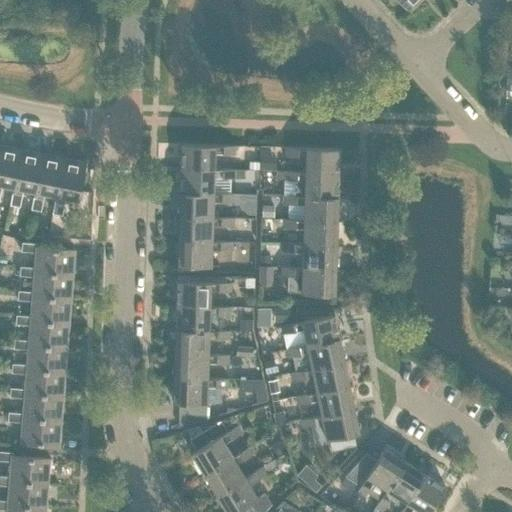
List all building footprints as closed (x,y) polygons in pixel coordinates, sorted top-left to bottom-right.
[(419,0),(397,0),(408,11),(419,0)] [(13,187),(21,149),(0,144),(0,191),(1,184),(13,187)] [(214,169),(214,154),(235,154),(235,145),(181,144),(180,168),(214,169)] [(305,172),(338,173),(339,149),(285,147),(284,156),(305,156),(305,171),(305,172)] [(34,191),(42,153),(21,149),(13,187),(10,204),(19,206),(23,189),(34,191)] [(56,195),(63,158),(42,153),(34,191),(31,208),(40,210),(44,193),(56,195)] [(276,170),(276,156),(260,156),(260,169),(276,170)] [(63,158),(56,195),(52,213),(61,215),(65,197),(78,200),(86,162),(63,158)] [(234,169),(214,169),(180,168),(180,192),(213,193),(213,178),(234,178),(234,169)] [(305,172),(305,171),(284,171),(284,180),(304,180),(304,195),(304,196),(338,197),(338,173),(305,172)] [(234,193),(213,193),(180,192),(179,216),(212,217),(213,202),(233,202),(234,193)] [(304,196),(304,195),(283,195),(283,204),(304,204),(303,219),(303,220),(337,221),(338,197),(304,196)] [(262,205),(261,217),(274,217),(274,205),(262,205)] [(233,217),(212,217),(179,216),(178,240),(211,241),(212,226),(233,226),(233,217)] [(303,220),(303,219),(282,219),(282,227),(303,228),(302,243),(302,244),(336,245),(337,221),(303,220)] [(232,241),(211,241),(178,240),(177,265),(211,266),(211,250),(232,250),(232,241)] [(22,241),(21,250),(36,251),(35,267),(34,271),(72,274),(74,249),(37,246),(37,243),(22,241)] [(302,244),(302,243),(282,243),(281,251),(302,252),(301,267),(301,268),(335,269),(336,245),(302,244)] [(259,255),(259,265),(271,266),(271,255),(259,255)] [(20,265),(19,274),(34,276),(33,291),(32,296),(70,299),(72,274),(34,271),(35,267),(20,265)] [(271,286),(272,266),(271,266),(259,265),(258,265),(258,285),(271,286)] [(301,268),(301,267),(281,267),(280,275),(288,276),(288,292),(301,292),(334,293),(335,269),(301,268)] [(209,306),(210,291),(230,291),(231,283),(177,281),(176,305),(209,306)] [(17,290),(17,298),(32,300),(31,315),(30,320),(68,323),(70,299),(32,296),(33,291),(17,290)] [(230,307),(209,306),(176,305),(175,329),(208,330),(209,315),(230,315),(230,307)] [(270,307),(257,307),(257,326),(270,326),(270,307)] [(295,320),(295,308),(276,307),(276,320),(295,320)] [(16,314),(15,323),(30,324),(29,340),(29,344),(66,347),(68,323),(30,320),(31,315),(16,314)] [(306,345),(339,338),(334,314),(281,325),(282,334),(286,349),(306,344),(306,345)] [(252,331),(252,319),(238,319),(238,330),(252,331)] [(229,331),(208,330),(175,329),(174,353),(208,354),(208,339),(229,339),(229,331)] [(14,338),(14,347),(28,349),(27,364),(27,368),(64,372),(66,347),(29,344),(29,340),(14,338)] [(311,368),(344,361),(339,338),(306,345),(306,344),(286,349),(287,357),(308,353),(311,368)] [(252,356),(252,346),(236,345),(235,355),(252,356)] [(286,349),(277,350),(279,359),(287,357),(286,349)] [(228,354),(208,354),(174,353),(174,377),(207,378),(207,363),(228,363),(228,354)] [(274,360),(263,362),(264,365),(266,373),(276,371),(275,365),(274,360)] [(316,392),(349,385),(344,361),(311,368),(290,372),(292,381),(302,379),(305,394),(316,391),(316,392)] [(12,363),(12,372),(26,373),(25,388),(25,393),(62,396),(64,372),(27,368),(27,364),(12,363)] [(228,378),(207,378),(174,377),(173,402),(179,402),(178,414),(206,415),(207,387),(227,387),(228,378)] [(269,393),(279,391),(277,378),(266,380),(269,393)] [(239,383),(239,390),(254,391),(265,391),(263,379),(240,379),(239,383)] [(321,415),(354,408),(349,385),(316,392),(316,391),(305,394),(296,396),(297,404),(318,400),(321,415)] [(10,387),(10,396),(24,397),(23,413),(23,417),(60,420),(62,396),(25,393),(25,388),(10,387)] [(321,415),(300,419),(302,428),(323,424),(326,439),(359,433),(354,408),(321,415)] [(8,411),(8,420),(22,422),(21,442),(58,446),(60,420),(23,417),(23,413),(8,411)] [(284,411),(273,413),(275,424),(286,421),(284,411)] [(232,456),(224,443),(242,432),(237,425),(245,420),(240,412),(219,420),(220,421),(203,431),(199,424),(185,429),(191,439),(190,439),(196,450),(191,453),(204,474),(232,456)] [(279,441),(271,446),(276,456),(285,451),(279,441)] [(244,476),(237,463),(254,453),(250,445),(232,456),(204,474),(216,494),(244,477),(244,476)] [(386,489),(404,461),(384,448),(376,460),(366,453),(345,476),(360,485),(355,494),(362,498),(366,492),(379,500),(386,489)] [(0,450),(0,459),(11,461),(10,476),(10,481),(47,484),(49,459),(12,455),(13,452),(0,450)] [(406,502),(425,474),(404,461),(386,489),(379,500),(375,507),(382,511),(393,494),(406,502)] [(244,477),(216,494),(226,511),(233,511),(240,508),(242,511),(260,511),(263,510),(271,504),(264,493),(257,498),(249,484),(267,473),(262,466),(244,476),(244,477)] [(302,468),(296,474),(308,485),(311,487),(315,491),(321,485),(313,479),(302,468)] [(406,502),(399,511),(410,511),(414,507),(421,511),(429,511),(445,487),(425,474),(406,502)] [(0,475),(0,483),(9,485),(8,500),(8,505),(45,508),(47,484),(10,481),(10,476),(0,475)] [(0,499),(0,508),(7,509),(7,511),(44,511),(45,508),(8,505),(8,500),(0,499)] [(296,511),(298,511),(283,501),(275,508),(272,511),(296,511)]
